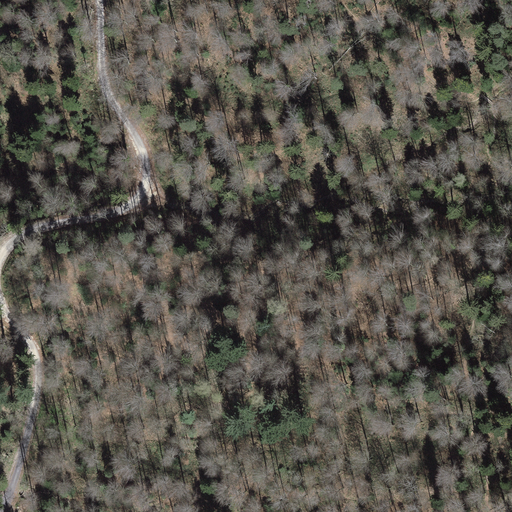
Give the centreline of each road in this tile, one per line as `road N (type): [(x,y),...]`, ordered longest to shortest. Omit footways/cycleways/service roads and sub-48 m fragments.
road 1 (track): [(97,0),(102,77),(141,157),(140,192),(101,217),(20,237),(0,258)]
road 2 (track): [(0,300),(37,361),(38,389),(0,506)]
